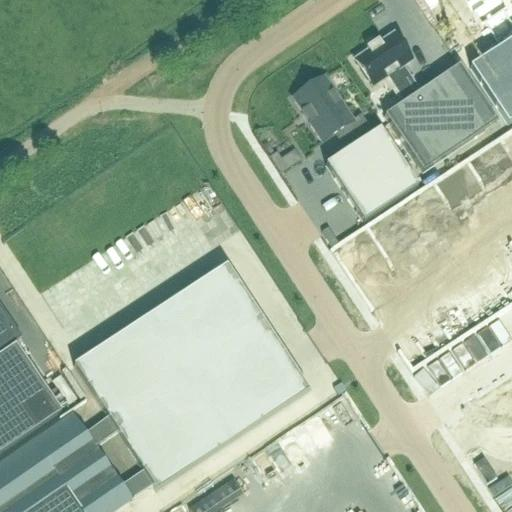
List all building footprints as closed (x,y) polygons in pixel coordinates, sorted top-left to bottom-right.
[(498,0),(460,0),(480,30),(483,28),(499,52),(468,72),(506,129),(511,125),(511,31),(502,16),(507,12),(498,0)] [(371,53),(357,63),(375,89),(386,81),(404,107),(383,120),(422,178),(484,136),(445,78),(420,95),(403,70),(415,62),(397,36),(383,45),(381,42),(368,50),(371,53)] [(323,81),(291,102),(321,147),(338,136),(349,153),(325,169),(362,227),(417,191),(379,134),(373,138),(360,118),(351,124),(323,81)] [(0,511),(116,511),(130,503),(152,490),(155,496),(308,395),(224,271),(73,370),(107,422),(85,437),(72,418),(0,466),(0,511)] [(0,454),(59,414),(13,346),(19,342),(0,313),(0,454)]
